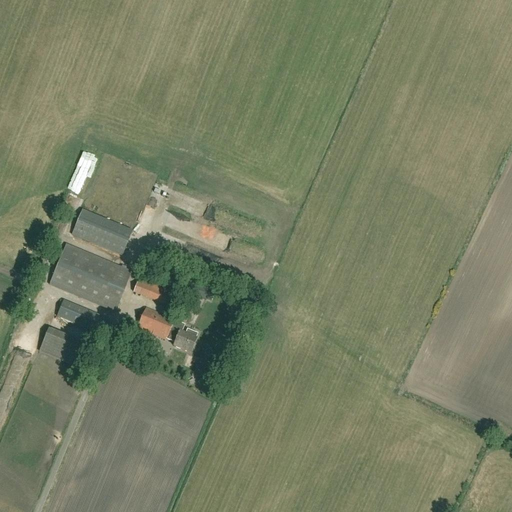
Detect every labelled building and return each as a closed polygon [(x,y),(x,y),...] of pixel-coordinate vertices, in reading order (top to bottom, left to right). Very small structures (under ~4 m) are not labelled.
[(132,232),(82,211),(74,232),(124,252),(132,232)] [(239,254),(244,241),(191,222),(187,235),(239,254)] [(115,313),(131,273),(66,246),(50,286),(115,313)] [(161,285),(179,293),(180,290),(209,301),(215,288),(168,270),(161,285)] [(163,306),(169,293),(138,280),(132,293),(163,306)] [(64,302),(57,318),(101,335),(107,320),(64,302)] [(187,331),(185,335),(182,333),(185,326),(146,309),(137,330),(166,342),(167,340),(175,343),(173,347),(190,354),(196,339),(197,335),(187,331)] [(45,336),(39,352),(81,370),(88,354),(45,336)]
